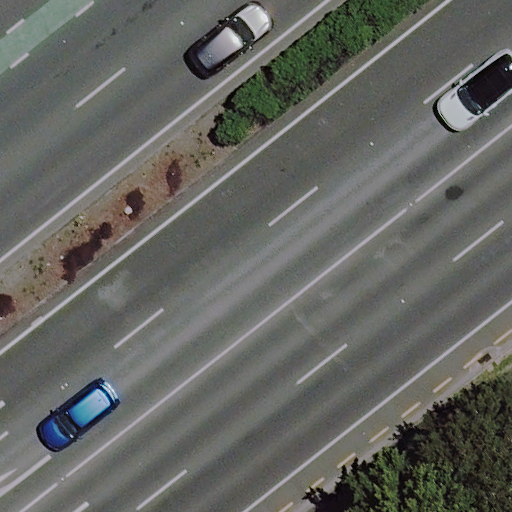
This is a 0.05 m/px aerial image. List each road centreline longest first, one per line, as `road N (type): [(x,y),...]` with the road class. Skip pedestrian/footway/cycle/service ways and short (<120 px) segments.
road 1 (primary): [(511,188),(101,511)]
road 2 (primary): [(0,171),(215,0)]
